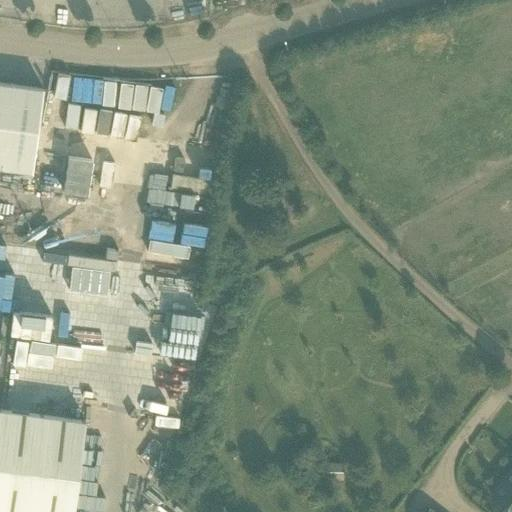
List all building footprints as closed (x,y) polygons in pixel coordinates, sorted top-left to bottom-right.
[(0,168),(30,173),(42,89),(0,83),(0,168)] [(62,134),(99,140),(103,117),(66,111),(62,134)] [(271,204),(271,206),(272,206),(274,208),(275,209),(275,208),(278,208),(279,207),(280,203),(280,202),(278,198),(279,198),(279,197),(269,199),(270,200),(271,204)] [(0,511),(71,511),(84,421),(0,409),(0,511)] [(511,469),(492,495),(511,511),(511,469)]
